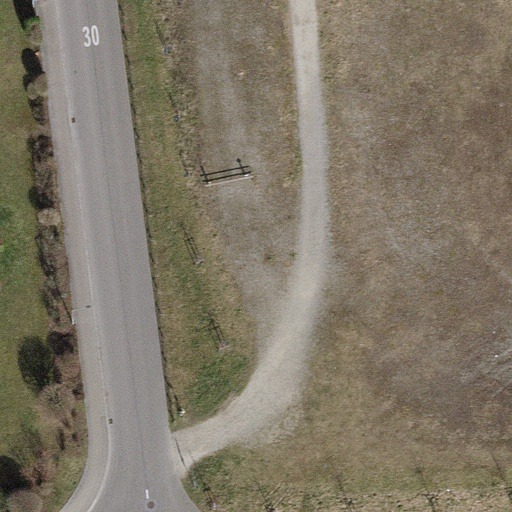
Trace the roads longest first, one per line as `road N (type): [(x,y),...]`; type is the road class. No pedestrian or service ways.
road 1 (track): [(305,0),(319,238),(309,306),(282,377),(246,421),(200,443),(144,452)]
road 2 (residential): [(151,511),(88,0)]
